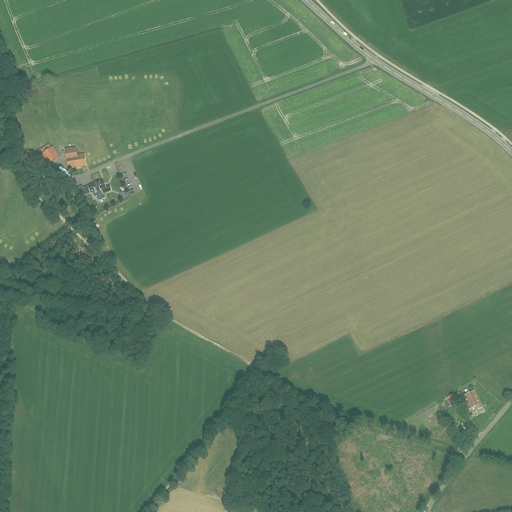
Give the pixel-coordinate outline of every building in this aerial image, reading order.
[(50,143),(41,147),(43,151),(52,146),(50,143)] [(47,164),(59,157),(53,147),(41,155),(47,164)] [(75,148),(65,149),(68,169),(86,166),(84,154),(77,155),(75,148)] [(36,165),(39,153),(27,150),(24,162),(36,165)] [(88,187),(90,193),(92,192),(93,195),(94,195),(94,197),(96,196),(98,201),(105,198),(104,193),(111,191),(109,186),(105,187),(103,181),(88,186),(88,187)] [(477,406),(478,408),(478,409),(481,408),(478,401),(474,391),(464,396),(463,396),(469,409),(477,406)] [(446,398),(450,407),(460,402),(455,393),(446,398)]
